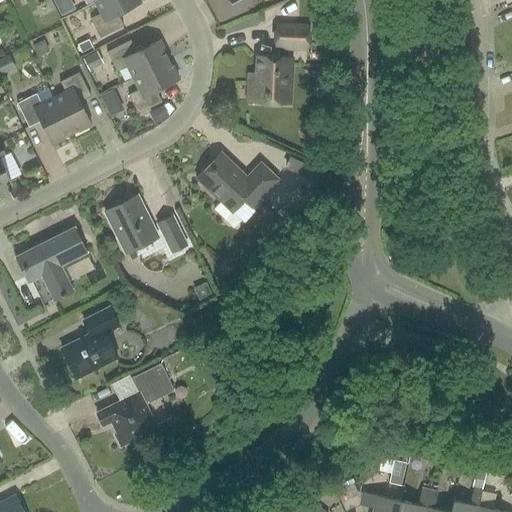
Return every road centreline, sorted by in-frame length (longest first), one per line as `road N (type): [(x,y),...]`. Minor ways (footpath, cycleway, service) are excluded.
road 1 (residential): [(0,217),(170,132),(192,101),(198,68),(197,35),(177,0)]
road 2 (residential): [(170,511),(256,465),(302,424),(371,281)]
road 3 (tertiary): [(371,281),(359,256),(366,60),(360,0)]
road 4 (residential): [(511,257),(479,171),(470,0)]
road 5 (residential): [(94,511),(60,451),(0,382)]
road 6 (tertiary): [(491,328),(371,281)]
